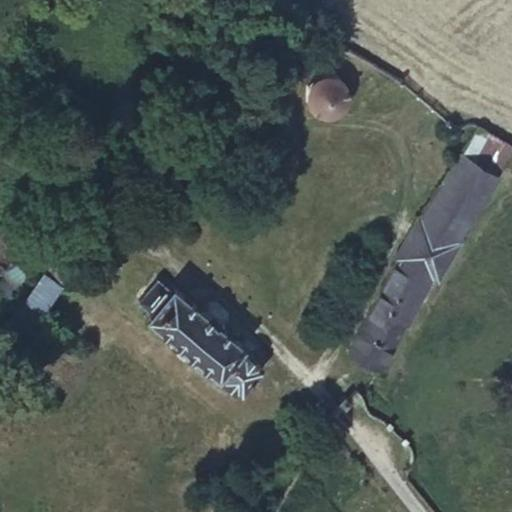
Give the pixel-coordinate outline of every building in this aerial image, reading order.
[(343,101),(345,96),(345,94),(345,91),(345,88),(342,82),(341,80),(335,75),(332,74),(327,73),(324,73),(322,73),(318,74),(315,76),(311,79),(309,81),(307,86),(306,89),(306,95),(308,100),(311,105),(317,110),(320,111),(325,111),(331,111),(333,110),(338,107),(340,106),(343,101)] [(477,125),(420,217),(457,235),(509,144),(477,125)] [(34,264),(14,250),(34,222),(13,207),(0,222),(0,284),(13,295),(34,264)] [(398,256),(430,271),(436,274),(458,235),(457,235),(420,217),(398,256)] [(0,334),(13,344),(79,253),(78,252),(64,242),(0,330),(0,334)] [(398,256),(347,351),(380,366),(430,271),(398,256)] [(264,360),(167,282),(145,309),(156,318),(153,322),(236,391),(239,386),(251,396),(269,374),(259,366),(264,360)]
